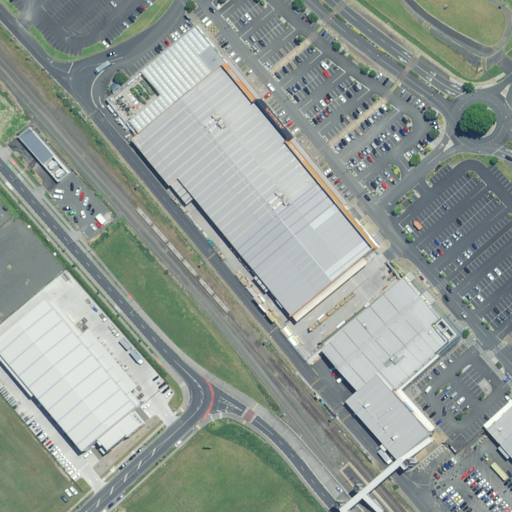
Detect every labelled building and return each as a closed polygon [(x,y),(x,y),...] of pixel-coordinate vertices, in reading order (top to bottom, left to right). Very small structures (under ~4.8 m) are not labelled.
[(496,0),(445,0),(463,14),(457,21),(470,32),(476,25),(482,30),(485,25),(479,21),(489,9),(489,10),(490,11),(491,11),(492,11),(493,11),(494,10),(494,9),(495,8),(494,7),(494,6),(493,6),(493,5),(492,5),(496,0)] [(299,314),(383,245),(355,211),(199,24),(144,70),(164,94),(133,120),(144,133),(138,138),(191,202),(200,195),(270,279),(299,314)] [(63,181),(72,172),(32,127),(23,135),(63,181)] [(96,209),(91,203),(77,216),(86,226),(102,211),(98,207),(96,209)] [(464,334),(413,276),(329,348),(366,390),(353,401),(404,459),(412,452),(437,430),(401,389),(464,334)] [(57,300),(0,349),(0,352),(89,453),(102,442),(113,454),(148,424),(138,413),(148,404),(57,300)] [(511,405),(486,429),(511,457),(511,405)] [(420,453),(416,457),(417,459),(419,460),(420,461),(424,458),(422,455),(420,453)] [(362,486),(360,488),(364,493),(366,491),(368,489),(364,484),(362,486)] [(345,500),(341,504),(344,509),(347,507),(349,505),(347,503),(345,500)]
